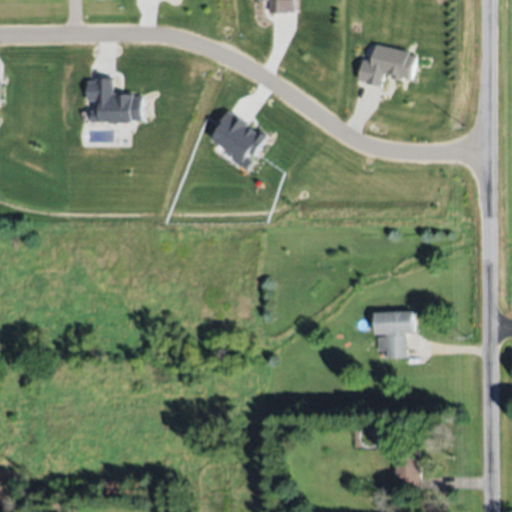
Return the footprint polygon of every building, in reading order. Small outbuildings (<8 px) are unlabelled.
[(297,14),(296,0),(270,0),(270,13),(297,14)] [(359,83),(383,87),(385,76),(412,81),(417,54),(376,46),(373,62),(363,60),(359,83)] [(93,123),(144,123),(144,96),(114,96),(114,80),(87,80),(87,103),(93,103),(93,123)] [(269,136),(229,113),(213,141),(236,155),(233,161),(251,171),(257,160),(255,159),(269,136)] [(377,311),(414,312),(414,333),(407,333),(407,358),(387,358),(387,349),(376,349),(377,311)] [(423,449),(422,490),(404,489),(404,476),(397,476),(397,448),(423,449)]
